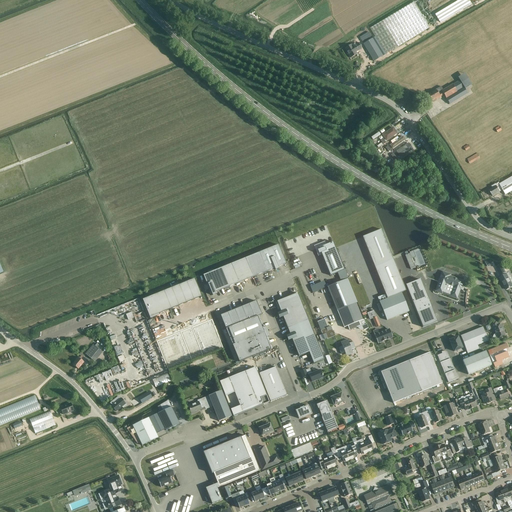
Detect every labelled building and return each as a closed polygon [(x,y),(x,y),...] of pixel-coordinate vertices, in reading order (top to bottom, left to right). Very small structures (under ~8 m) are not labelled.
[(429,27),(414,2),(370,28),(386,54),(429,27)] [(372,38),(363,44),(373,61),(383,55),(372,38)] [(344,48),(350,58),(357,54),(356,52),(362,49),(358,43),(353,46),(352,44),(344,48)] [(444,95),(450,105),(468,94),(465,89),(472,85),(465,73),(458,78),(459,80),(453,85),(452,84),(443,90),(441,86),(435,90),(436,90),(428,95),(432,101),(435,99),(436,100),(440,97),(444,95)] [(403,125),(397,128),(400,133),(406,129),(403,125)] [(393,127),(382,135),(386,141),(398,134),(393,127)] [(391,144),(389,146),(391,149),(404,140),(402,136),(394,142),(392,140),(390,142),(391,144)] [(397,151),(396,152),(398,155),(408,148),(406,145),(403,147),(401,145),(395,149),(397,151)] [(483,150),(467,159),(470,164),(485,156),(484,155),(486,155),(483,150)] [(489,190),(492,196),(500,192),(503,190),(506,195),(511,191),(511,176),(499,184),(496,186),(489,190)] [(363,237),(387,299),(379,302),(387,320),(409,311),(402,293),(406,291),(381,229),(363,237)] [(348,277),(333,241),(319,247),(319,249),(317,250),(319,253),(321,253),(330,275),(337,272),(341,281),(348,277)] [(278,245),(264,250),(272,269),(275,268),(275,270),(279,269),(278,267),(286,264),(278,245)] [(264,250),(251,256),(259,275),(272,269),(264,250)] [(409,254),(405,255),(410,269),(415,268),(409,254)] [(251,256),(237,261),(245,280),(259,275),(251,256)] [(237,261),(224,267),(232,286),(245,280),(237,261)] [(505,288),(507,291),(511,287),(511,278),(509,273),(508,273),(507,272),(506,272),(501,264),(496,267),(501,276),(499,277),(505,288)] [(224,267),(210,272),(218,291),(232,286),(224,267)] [(218,291),(210,272),(203,275),(211,294),(212,294),(213,296),(216,294),(216,292),(218,291)] [(439,281),(436,291),(456,298),(460,289),(463,281),(442,274),(439,281)] [(194,278),(186,281),(193,300),(201,297),(194,278)] [(357,302),(348,279),(337,283),(327,287),(337,311),(337,310),(344,327),(348,326),(349,330),(357,327),(357,328),(358,327),(358,328),(359,328),(359,329),(360,329),(361,330),(362,330),(363,330),(364,330),(368,328),(365,319),(363,320),(356,303),(357,302)] [(420,279),(406,285),(423,328),(437,322),(420,279)] [(293,280),(280,286),(281,289),(290,285),(292,288),(296,287),(293,280)] [(186,281),(179,284),(186,303),(193,300),(186,281)] [(179,284),(171,288),(178,306),(186,303),(179,284)] [(171,288),(163,291),(171,309),(178,306),(171,288)] [(163,291),(142,299),(150,319),(150,318),(156,316),(155,315),(171,309),(163,291)] [(309,352),(313,364),(324,359),(297,293),(277,302),(281,312),(277,314),(279,318),(283,317),(290,335),(286,336),(288,341),(292,339),(299,356),(309,352)] [(136,322),(146,319),(138,298),(132,301),(137,314),(133,315),(136,322)] [(256,301),(249,304),(254,317),(257,316),(262,314),(256,301)] [(249,304),(242,307),(247,320),(254,317),(249,304)] [(242,307),(235,310),(240,323),(247,320),(242,307)] [(235,310),(228,313),(233,326),(240,323),(235,310)] [(228,313),(220,316),(226,329),(233,326),(228,313)] [(266,337),(269,336),(265,327),(262,329),(257,316),(254,317),(247,320),(240,323),(233,326),(228,328),(235,344),(232,345),(239,362),(272,349),(272,348),(271,349),(266,337)] [(211,319),(157,340),(168,369),(222,347),(211,319)] [(492,338),(494,343),(501,340),(500,337),(505,335),(502,329),(503,329),(501,324),(498,326),(497,322),(490,325),(493,332),(494,331),(496,334),(493,335),(492,338)] [(331,326),(321,330),(324,340),(327,338),(325,333),(332,330),(331,326)] [(460,336),(468,354),(479,350),(477,345),(488,341),(483,327),(460,336)] [(376,340),(378,344),(393,337),(389,329),(379,333),(378,329),(373,331),(374,335),(376,339),(375,339),(376,340)] [(453,339),(449,340),(454,351),(462,348),(458,337),(457,337),(456,336),(452,338),(453,339)] [(345,352),(346,356),(353,353),(352,350),(355,348),(353,342),(349,344),(348,340),(341,342),(342,346),(338,348),(341,354),(345,352)] [(493,364),(495,368),(503,364),(501,360),(509,357),(506,349),(508,348),(506,343),(490,350),(492,354),(493,354),(494,357),(496,362),(493,364)] [(93,344),(85,354),(95,362),(102,352),(93,344)] [(445,374),(448,383),(458,379),(454,370),(447,351),(446,352),(446,351),(441,352),(442,354),(437,355),(440,363),(445,374)] [(387,388),(393,403),(442,383),(429,352),(386,370),(386,369),(384,369),(379,371),(378,372),(385,388),(387,388)] [(468,375),(491,365),(486,352),(462,361),(468,375)] [(72,364),(78,369),(84,362),(87,365),(89,362),(82,355),(79,358),(78,357),(72,364)] [(231,409),(234,417),(269,403),(255,367),(219,382),(225,396),(235,392),(240,406),(231,409)] [(287,395),(276,367),(259,374),(270,402),(287,395)] [(305,369),(300,371),(303,378),(308,377),(308,376),(309,375),(312,382),(323,378),(322,376),(323,376),(322,375),(320,370),(312,374),(310,369),(305,370),(305,369)] [(168,375),(156,380),(158,385),(170,379),(168,375)] [(481,395),(485,404),(492,401),(490,396),(493,394),(491,388),(485,390),(486,393),(481,395)] [(506,389),(498,392),(497,388),(493,390),(496,397),(498,395),(500,400),(508,396),(506,389)] [(466,396),(471,408),(474,407),(477,406),(475,401),(479,400),(474,389),(471,390),(474,396),(473,396),(472,396),(471,394),(466,396)] [(213,406),(219,421),(232,416),(222,390),(208,396),(198,400),(198,402),(188,406),(191,414),(196,412),(195,411),(201,409),(201,407),(204,406),(206,409),(213,406)] [(345,401),(341,393),(331,397),(334,405),(345,401)] [(37,396),(0,408),(0,424),(42,410),(37,396)] [(119,396),(110,403),(112,406),(116,411),(122,407),(123,408),(127,405),(124,401),(122,398),(121,399),(119,396)] [(464,406),(466,410),(468,409),(468,410),(471,408),(466,396),(463,397),(463,396),(460,397),(461,398),(458,399),(461,408),(464,406)] [(138,398),(131,403),(134,407),(141,402),(138,398)] [(456,408),(459,407),(457,399),(453,401),(454,404),(453,404),(452,403),(444,406),(445,410),(446,409),(449,417),(451,417),(452,418),(454,417),(454,415),(457,414),(454,408),(456,407),(456,408)] [(328,432),(337,428),(331,414),(326,401),(317,405),(322,417),(322,418),(328,432)] [(364,408),(370,421),(384,415),(379,402),(364,408)] [(63,415),(73,410),(70,403),(60,407),(63,415)] [(299,418),(299,419),(299,418),(311,414),(311,413),(308,406),(304,407),(303,407),(300,408),(300,409),(296,410),(296,411),(299,418)] [(171,407),(157,413),(166,430),(179,424),(171,407)] [(434,420),(435,423),(441,420),(437,410),(432,412),(431,409),(426,411),(430,421),(434,420)] [(50,411),(30,419),(35,433),(55,425),(50,411)] [(418,418),(422,428),(428,425),(427,422),(430,421),(426,411),(421,413),(422,416),(418,418)] [(385,418),(388,426),(393,424),(390,416),(385,418)] [(158,438),(148,418),(132,426),(127,429),(137,444),(140,442),(142,445),(158,438)] [(400,429),(402,435),(413,431),(411,428),(415,427),(413,422),(409,423),(410,425),(404,427),(403,423),(398,424),(400,428),(400,429)] [(480,436),(481,438),(484,437),(484,435),(490,432),(487,425),(488,425),(487,422),(479,425),(483,435),(480,436)] [(262,435),(262,436),(262,435),(272,431),(273,431),(270,424),(270,423),(269,424),(259,428),(262,435)] [(378,434),(382,444),(391,441),(390,438),(396,436),(394,429),(387,431),(387,430),(378,434)] [(364,443),(368,452),(372,450),(374,449),(371,444),(374,443),(371,435),(368,437),(370,440),(364,443)] [(485,448),(497,443),(495,437),(492,438),(491,435),(482,438),(485,448)] [(222,500),(217,488),(260,471),(245,436),(203,453),(212,474),(213,473),(217,483),(206,488),(212,504),(222,500)] [(463,450),(471,447),(473,446),(471,441),(468,442),(467,438),(465,438),(464,436),(459,438),(463,450)] [(460,451),(463,450),(459,438),(454,440),(454,442),(453,443),(454,447),(452,448),(454,454),(456,453),(460,452),(460,451)] [(368,452),(364,443),(362,439),(353,443),(355,448),(356,450),(359,449),(362,454),(363,454),(364,454),(368,452)] [(190,457),(192,455),(176,443),(171,450),(167,448),(165,450),(163,449),(159,454),(176,467),(181,460),(183,461),(187,455),(190,457)] [(352,448),(346,450),(350,460),(354,458),(355,457),(354,453),(357,452),(356,450),(355,448),(353,443),(350,444),(352,448)] [(497,443),(488,447),(491,453),(500,450),(497,443)] [(441,445),(438,446),(442,456),(445,455),(447,459),(448,461),(452,460),(450,457),(452,456),(450,450),(447,451),(444,445),(442,446),(441,445)] [(263,446),(255,450),(254,450),(255,450),(262,470),(272,466),(264,447),(264,446),(263,446)] [(432,457),(435,463),(440,461),(439,457),(442,456),(438,446),(435,447),(436,448),(433,449),(436,456),(432,457)] [(341,456),(343,462),(345,461),(345,462),(350,460),(346,450),(340,452),(338,449),(335,450),(338,458),(341,456)] [(327,458),(331,467),(336,466),(336,465),(337,464),(335,459),(338,458),(335,450),(332,452),(333,455),(327,458)] [(425,455),(418,458),(422,468),(429,465),(425,455)] [(327,458),(322,460),(320,456),(317,458),(321,468),(324,467),(325,469),(327,469),(331,467),(327,458)] [(492,459),(491,456),(483,460),(484,462),(487,461),(487,462),(491,460),(494,466),(503,463),(500,456),(492,459)] [(406,470),(408,475),(412,474),(411,471),(416,469),(412,460),(406,462),(409,469),(406,470)] [(311,465),(312,467),(315,476),(321,473),(317,465),(316,463),(311,465)] [(492,474),(493,478),(500,475),(499,472),(505,469),(503,463),(494,466),(496,472),(492,474)] [(432,473),(434,478),(439,476),(437,471),(436,471),(433,465),(429,466),(431,473),(432,473)] [(307,469),(311,478),(315,476),(312,467),(307,469)] [(306,480),(311,478),(307,469),(302,471),(306,480)] [(166,477),(158,480),(161,487),(172,483),(170,477),(174,475),(173,470),(165,473),(166,477)] [(300,472),(295,474),(298,483),(303,481),(300,472)] [(482,472),(477,474),(480,483),(485,481),(482,472)] [(280,479),(275,481),(280,491),(285,489),(282,482),(285,481),(282,474),(279,476),(280,479)] [(290,476),(294,485),(298,483),(295,474),(290,476)] [(477,474),(472,476),(475,484),(480,483),(477,474)] [(441,476),(447,490),(451,489),(447,479),(445,480),(443,475),(441,476)] [(289,487),(294,485),(290,476),(285,478),(289,487)] [(472,476),(467,477),(471,486),(475,484),(472,476)] [(121,483),(119,477),(115,478),(114,478),(112,478),(111,479),(107,481),(110,489),(101,492),(104,498),(105,498),(106,502),(105,502),(108,509),(109,511),(111,511),(110,508),(120,504),(117,498),(116,498),(114,494),(122,490),(120,483),(121,483)] [(462,479),(466,488),(471,486),(467,477),(462,479)] [(434,479),(439,493),(443,492),(439,482),(437,483),(436,478),(434,479)] [(466,488),(462,479),(458,481),(461,490),(466,488)] [(423,489),(423,491),(426,490),(426,488),(429,487),(426,480),(420,483),(422,490),(423,489)] [(280,491),(275,481),(271,483),(275,493),(280,491)] [(352,494),(347,482),(340,485),(341,489),(343,493),(345,497),(352,494)] [(271,483),(266,485),(267,487),(270,495),(275,493),(271,483)] [(91,490),(89,484),(73,491),(74,494),(76,497),(91,490)] [(370,511),(391,511),(398,509),(394,500),(391,501),(389,496),(392,494),(388,485),(379,489),(374,487),(373,492),(363,496),(367,505),(371,503),(373,509),(370,511)] [(227,486),(222,488),(226,498),(231,496),(231,495),(227,486)] [(335,488),(330,490),(333,497),(338,495),(335,488)] [(503,491),(508,502),(511,500),(509,497),(511,496),(511,494),(510,488),(503,491)] [(261,489),(256,492),(260,500),(265,498),(261,489)] [(327,499),(328,501),(334,498),(333,497),(330,490),(325,492),(327,499)] [(430,499),(426,490),(423,491),(419,492),(423,502),(430,499)] [(497,502),(498,505),(502,504),(500,501),(503,500),(505,503),(508,502),(503,491),(497,493),(498,497),(495,498),(497,502)] [(256,492),(251,494),(255,502),(260,500),(256,492)] [(322,501),(327,499),(325,492),(319,494),(322,501)] [(247,493),(240,496),(244,506),(249,504),(246,498),(248,497),(247,493)] [(239,508),(244,506),(240,496),(235,498),(233,494),(231,495),(231,496),(233,500),(236,499),(239,508)] [(474,506),(476,510),(485,506),(483,502),(480,503),(479,500),(471,503),(473,507),(474,506)] [(299,503),(294,505),(296,511),(301,511),(302,511),(302,510),(299,503)]
